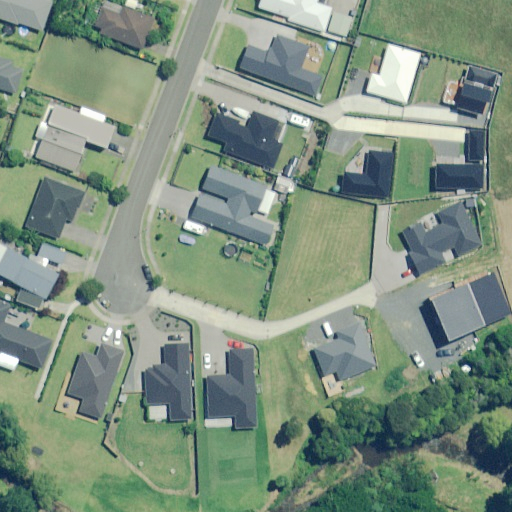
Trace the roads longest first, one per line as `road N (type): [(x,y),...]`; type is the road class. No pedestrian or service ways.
road 1 (residential): [(211,0),(125,231),(120,278)]
road 2 (residential): [(359,292),(249,322),(120,278)]
